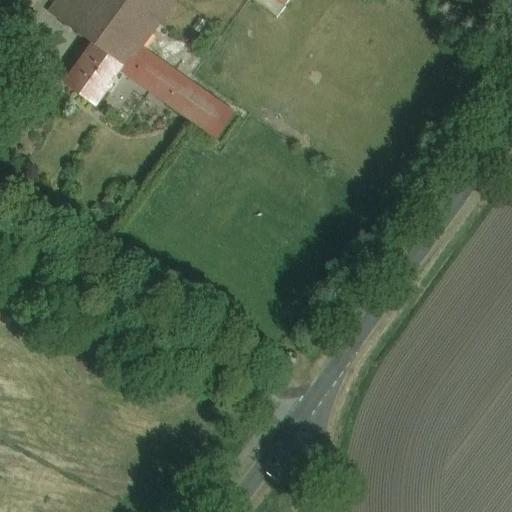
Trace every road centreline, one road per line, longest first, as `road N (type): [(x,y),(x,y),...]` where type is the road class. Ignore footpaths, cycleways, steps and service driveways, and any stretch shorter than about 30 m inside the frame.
road 1 (tertiary): [(300,409),(511,122)]
road 2 (unclassified): [(0,221),(300,409)]
road 3 (tertiary): [(228,511),(300,409)]
